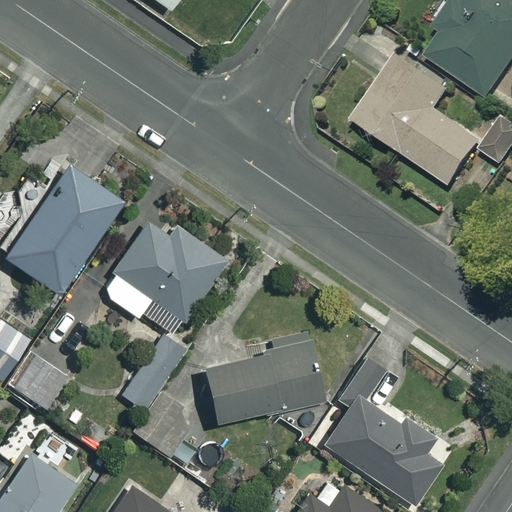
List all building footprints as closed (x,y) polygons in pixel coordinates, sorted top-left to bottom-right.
[(156,0),(170,9),(176,0),(156,0)] [(511,0),(467,0),(465,3),(459,0),(453,0),(436,24),(445,31),(428,54),(487,96),(511,61),(511,0)] [(447,89),(400,57),(356,120),(450,185),(481,141),(433,108),(447,89)] [(118,198),(63,161),(1,253),(56,290),(118,198)] [(176,315),(182,319),(223,256),(171,222),(164,233),(140,217),(107,268),(112,271),(99,291),(136,315),(139,312),(167,330),(176,315)] [(0,319),(0,377),(2,379),(29,339),(0,319)] [(182,353),(159,336),(118,392),(142,409),(182,353)] [(319,398),(303,336),(198,363),(213,419),(263,406),(265,412),(319,398)] [(66,373),(31,350),(10,384),(45,406),(66,373)] [(381,371),(357,355),(332,393),(347,404),(321,441),(413,504),(441,463),(423,451),(434,435),(401,413),(396,420),(363,397),(381,371)] [(162,393),(132,427),(160,452),(184,426),(175,404),(162,393)] [(0,511),(52,511),(73,482),(58,472),(74,448),(22,412),(0,444),(0,511)] [(119,439),(92,421),(80,439),(107,457),(119,439)] [(170,511),(131,484),(111,511),(170,511)] [(305,493),(293,511),(383,511),(340,485),(327,506),(305,493)]
